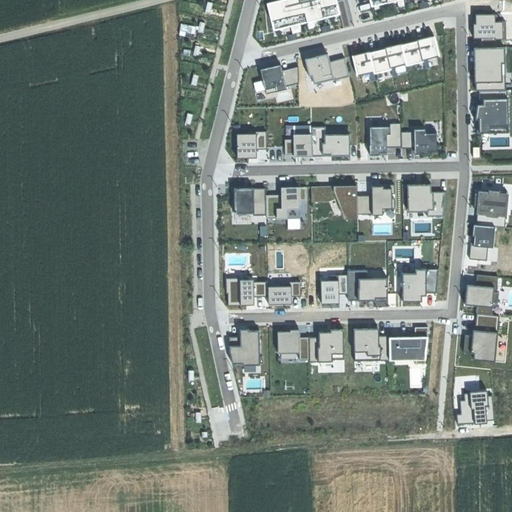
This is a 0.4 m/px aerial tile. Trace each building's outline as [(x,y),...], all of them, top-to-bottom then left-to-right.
[(300,0),(280,0),(266,4),(273,31),(341,14),(336,0),(303,0),(301,1),(300,0)] [(484,45),(497,45),(497,37),(508,37),(507,20),(499,20),(499,13),(479,13),(479,22),(476,23),(476,29),(476,37),(484,37),(484,45)] [(426,38),(418,41),(423,61),(440,57),(434,36),(426,38)] [(409,43),(401,45),(406,64),(406,65),(423,61),(418,41),(409,43)] [(393,47),(385,49),(390,68),(406,64),(401,45),(393,47)] [(505,48),(474,48),(475,68),(475,90),(479,90),(506,89),(505,48)] [(377,51),(370,53),(375,72),(375,73),(390,69),(390,68),(385,49),(377,51)] [(360,54),(352,56),(357,76),(375,72),(370,53),(369,52),(360,54)] [(316,57),(305,59),(309,77),(313,76),(314,83),(333,79),(329,61),(327,54),(316,57)] [(345,57),(329,61),(333,79),(334,80),(349,76),(345,57)] [(281,64),(260,69),(266,94),(287,89),(286,86),(282,71),(281,64)] [(299,67),(282,71),(286,86),(299,82),(299,67)] [(506,89),(479,90),(480,106),(477,106),(477,108),(476,119),(480,119),(480,133),(509,132),(506,89)] [(392,127),(369,127),(370,156),(381,156),(387,155),(387,149),(402,148),(401,131),(401,123),(392,123),(392,127)] [(314,133),(314,155),(333,154),(351,154),(351,128),(326,129),(326,126),(313,127),(314,133)] [(249,133),(239,133),(240,157),(250,157),(259,157),(259,148),(269,147),(268,130),(249,131),(249,133)] [(424,130),(401,131),(402,148),(415,148),(415,154),(422,154),(427,154),(427,151),(436,151),(436,134),(424,134),(424,130)] [(314,155),(314,133),(296,134),(296,138),(287,138),(287,153),(296,153),(296,155),(302,155),(314,155)] [(420,185),(407,185),(408,212),(427,211),(427,216),(443,216),(445,192),(431,192),(431,184),(420,185)] [(342,186),(310,187),(310,202),(336,201),(343,219),(357,219),(357,214),(357,195),(357,185),(342,186)] [(281,194),(265,195),(267,218),(277,217),(277,219),(300,218),(299,202),(306,201),(306,186),(293,187),(281,188),(281,194)] [(372,195),(357,195),(357,214),(372,213),(372,215),(383,215),(383,209),(392,208),(391,188),(384,189),(384,186),(378,186),(372,186),(372,195)] [(250,189),(234,189),(235,213),(254,213),(254,215),(266,214),(265,195),(265,188),(250,189)] [(478,206),(476,224),(498,226),(505,227),(508,194),(480,192),(478,206)] [(498,226),(476,224),(476,231),(475,234),(478,234),(477,244),(473,244),(472,257),(488,259),(489,246),(496,246),(498,226)] [(350,270),(350,274),(350,293),(350,299),(371,298),(378,298),(378,300),(389,300),(389,278),(369,278),(369,269),(350,270)] [(416,273),(402,273),(403,301),(411,301),(422,301),(422,293),(436,293),(438,269),(416,270),(416,273)] [(479,312),(494,313),(495,301),(500,301),(501,292),(498,291),(500,275),(479,273),(478,284),(471,283),(470,292),(469,303),(479,304),(479,312)] [(332,279),(323,279),(324,302),(333,302),(342,302),(342,293),(350,293),(350,274),(332,274),(332,279)] [(254,297),(268,296),(268,287),(268,281),(254,282),(254,279),(240,280),(240,278),(226,278),(227,306),(245,306),(254,305),(254,297)] [(281,287),(268,287),(268,296),(268,305),(280,305),(292,305),(292,296),(302,296),(302,279),(281,280),(281,287)] [(473,359),(494,361),(499,316),(477,314),(475,331),(473,331),(472,335),(465,335),(463,352),(474,353),(473,359)] [(389,338),(389,360),(425,360),(428,327),(415,328),(415,337),(405,338),(389,338)] [(259,365),(259,331),(248,332),(248,329),(245,330),(240,330),(240,337),(229,337),(230,351),(233,363),(242,363),(242,365),(259,365)] [(368,329),(354,329),(355,361),(389,360),(389,338),(389,336),(378,336),(378,329),(368,329)] [(318,362),(318,337),(299,338),(299,330),(295,330),(290,330),(290,332),(278,332),(278,353),(299,353),(299,360),(309,360),(309,362),(318,362)] [(343,359),(343,330),(337,330),(331,330),(331,332),(318,333),(318,337),(318,362),(332,362),(332,359),(343,359)] [(496,418),(494,394),(489,395),(489,391),(466,393),(467,399),(462,400),(463,413),(459,413),(459,423),(478,421),(478,420),(496,418)]
